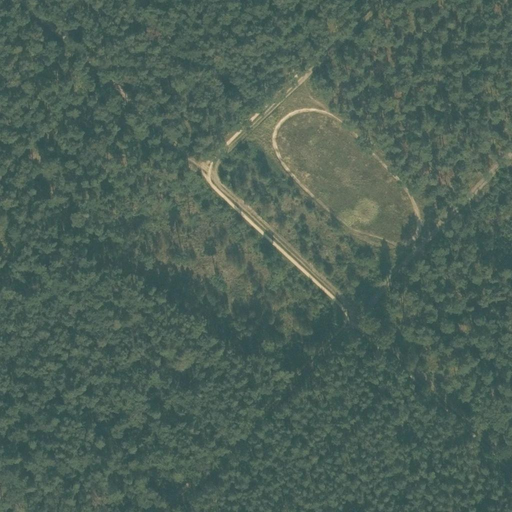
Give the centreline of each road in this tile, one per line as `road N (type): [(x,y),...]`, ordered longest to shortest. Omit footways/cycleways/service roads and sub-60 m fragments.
road 1 (track): [(386,0),(220,161),(218,182),(511,467)]
road 2 (track): [(511,155),(170,511)]
